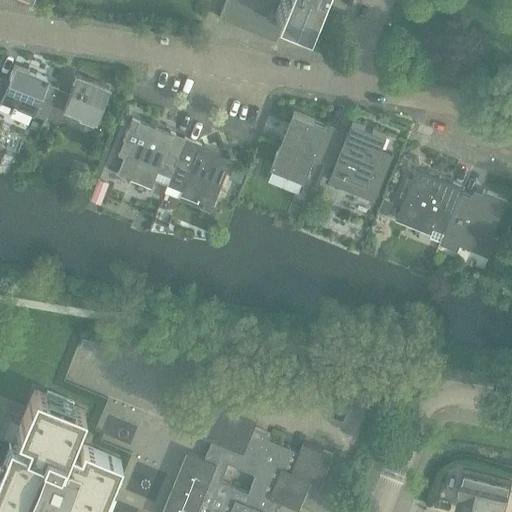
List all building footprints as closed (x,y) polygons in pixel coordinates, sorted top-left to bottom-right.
[(232,22),(240,0),(227,0),(220,17),(232,22)] [(244,26),(253,3),(245,0),(240,0),(232,22),(244,26)] [(275,12),(279,0),(266,0),(264,7),(275,12)] [(317,0),(279,0),(275,12),(286,16),(287,15),(308,24),(317,0)] [(254,31),(264,7),(253,3),(244,26),(254,31)] [(266,35),(275,12),(264,7),(254,31),(266,35)] [(275,12),(266,35),(277,40),(286,16),(275,12)] [(0,75),(0,100),(45,118),(46,115),(49,107),(58,87),(46,82),(48,78),(14,64),(9,79),(0,75)] [(49,107),(46,115),(62,122),(67,109),(95,120),(108,87),(77,74),(70,92),(58,87),(55,92),(49,107)] [(325,162),(338,129),(293,111),(271,165),(305,178),(313,157),(325,162)] [(118,153),(124,155),(117,172),(151,185),(154,178),(167,183),(186,137),(171,131),(170,133),(133,117),(118,153)] [(338,129),(325,162),(362,177),(357,188),(375,196),(392,153),(381,149),(387,133),(353,119),(348,133),(338,129)] [(202,144),(186,137),(167,183),(182,189),(179,197),(210,210),(230,162),(199,150),(202,144)] [(447,227),(460,193),(463,186),(417,167),(396,219),(431,233),(435,224),(446,229),(447,227)] [(460,193),(447,227),(446,229),(441,243),(458,250),(460,244),(491,256),(498,238),(493,236),(508,199),(484,190),(480,200),(460,193)] [(81,338),(80,345),(171,362),(172,355),(81,338)] [(0,511),(99,511),(121,460),(83,445),(79,452),(69,448),(84,410),(34,390),(16,435),(31,441),(27,450),(9,444),(0,466),(0,511)] [(275,511),(280,502),(300,510),(312,481),(321,485),(333,455),(304,443),(300,452),(270,439),(272,435),(255,428),(258,420),(218,404),(205,437),(213,440),(205,459),(187,452),(162,511),(275,511)] [(459,500),(457,509),(468,511),(485,511),(487,507),(504,511),(511,481),(465,470),(457,500),(459,500)]
